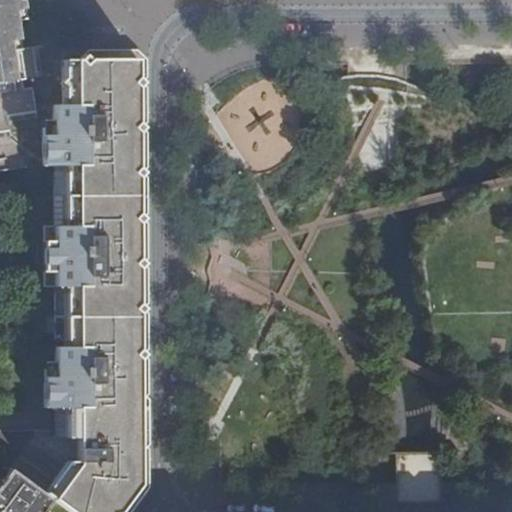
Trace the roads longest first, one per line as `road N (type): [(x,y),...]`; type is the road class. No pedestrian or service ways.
road 1 (residential): [(172,511),(156,484),(156,48)]
road 2 (residential): [(156,48),(174,21),(192,15),(511,14)]
